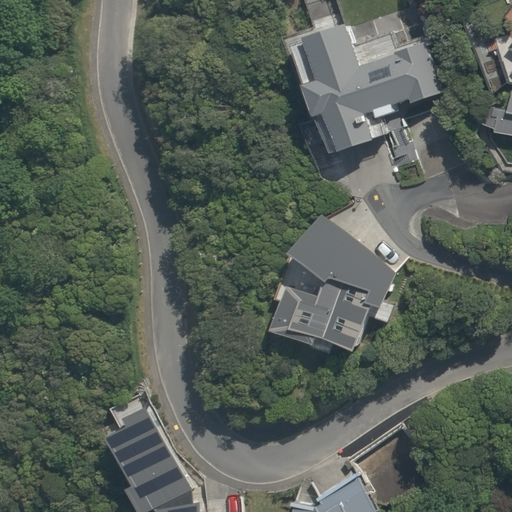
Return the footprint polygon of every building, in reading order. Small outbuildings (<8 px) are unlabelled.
[(334,0),(339,12),(310,21),(314,32),(288,40),(326,155),(389,134),(383,115),(398,110),(396,106),(413,100),(414,102),(447,91),(417,0),(334,0)] [(511,87),(511,88),(489,131),(511,135),(511,87)] [(383,231),(365,202),(329,219),(322,212),(289,247),(299,259),(272,329),(333,349),(335,342),(358,350),(374,301),(384,307),(413,258),(383,231)] [(189,484),(145,405),(121,419),(125,427),(109,435),(134,483),(128,486),(141,511),(248,511),(245,490),(189,484)] [(375,511),(382,508),(361,472),(326,493),(314,480),(292,500),(289,511),(284,511),(282,511),(281,511),(375,511)]
